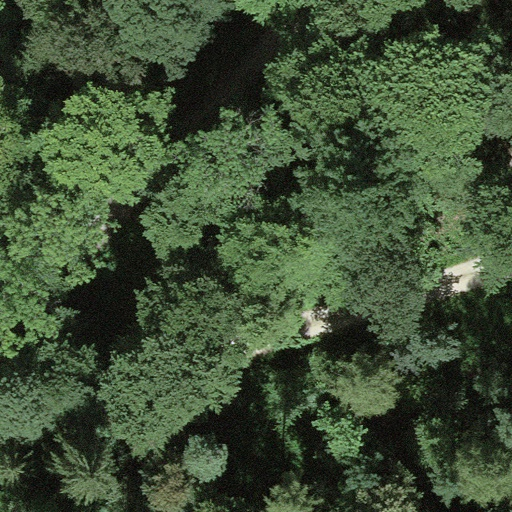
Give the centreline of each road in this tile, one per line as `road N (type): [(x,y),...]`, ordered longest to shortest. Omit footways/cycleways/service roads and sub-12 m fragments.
road 1 (track): [(0,414),(511,262)]
road 2 (track): [(0,349),(177,141),(313,0)]
